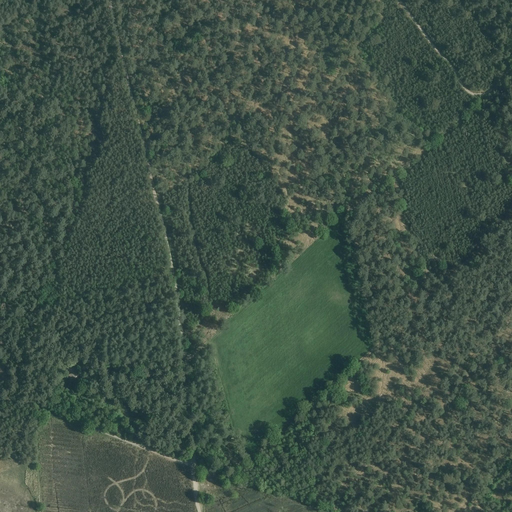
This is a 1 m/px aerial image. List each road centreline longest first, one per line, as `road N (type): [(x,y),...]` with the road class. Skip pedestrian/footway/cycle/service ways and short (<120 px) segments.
road 1 (track): [(193,457),(179,299),(108,0)]
road 2 (track): [(511,71),(475,94),(399,0)]
road 3 (track): [(193,457),(335,511)]
road 4 (track): [(56,411),(193,457)]
